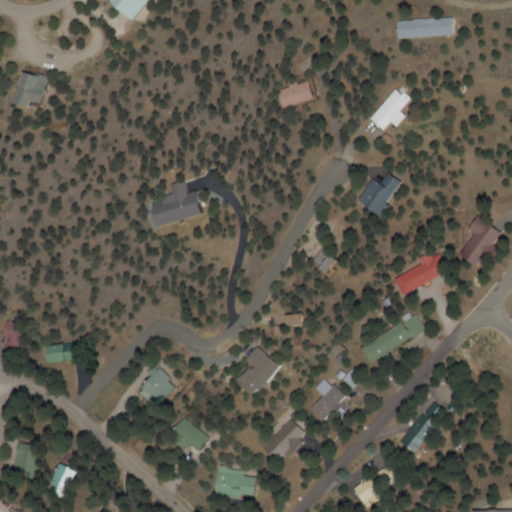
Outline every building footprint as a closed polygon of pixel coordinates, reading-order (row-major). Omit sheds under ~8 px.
[(119,0),(147,22),(163,0),(119,0)] [(458,18),(401,21),(402,39),(459,36),(458,18)] [(58,105),(59,75),(32,74),(31,105),(58,105)] [(290,109),(324,98),(317,79),(284,91),(290,109)] [(395,122),(403,127),(410,117),(404,113),(413,100),(395,88),(373,122),(389,132),(395,122)] [(408,182),(392,174),(386,185),(376,180),(364,201),(390,216),(408,182)] [(171,228),(215,213),(207,191),(195,195),(190,181),(175,186),(179,198),(163,203),(171,228)] [(468,254),(491,267),(510,233),(482,216),(473,231),(479,234),(468,254)] [(314,263),(337,276),(345,260),(323,248),(314,263)] [(452,273),(440,251),(421,261),(424,266),(398,279),(407,296),(452,273)] [(362,346),(372,364),(429,332),(419,314),(362,346)] [(302,317),(303,324),(310,324),(310,316),(302,317)] [(10,347),(29,347),(29,324),(10,324),(10,347)] [(51,347),(53,364),(91,358),(88,341),(51,347)] [(245,384),(263,396),(285,365),(259,348),(249,362),(256,368),(245,384)] [(148,374),(154,380),(142,392),(159,409),(179,390),(156,367),(148,374)] [(349,398),(334,384),(311,409),(327,423),(349,398)] [(429,414),(441,422),(448,411),(437,403),(429,414)] [(306,433),(289,419),(271,440),(266,436),(259,445),(279,462),(290,449),(298,456),(308,444),(301,438),(306,433)] [(173,435),(200,454),(211,439),(184,420),(173,435)] [(14,467),(36,477),(48,450),(26,440),(14,467)] [(390,497),(386,492),(403,480),(392,464),(358,489),(373,510),(390,497)] [(75,489),(80,469),(60,465),(56,485),(75,489)] [(245,469),(219,468),(218,496),(258,497),(259,478),(244,478),(245,469)]
